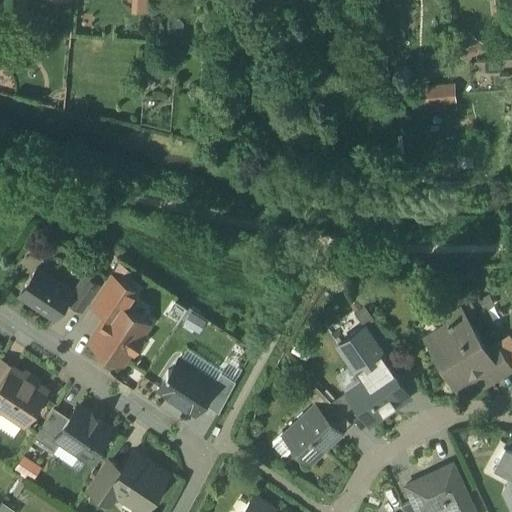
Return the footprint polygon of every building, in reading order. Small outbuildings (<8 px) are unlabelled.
[(150,0),(134,0),(134,10),(149,12),(150,0)] [(425,90),(426,104),(453,101),(452,87),(425,90)] [(72,291),(38,268),(20,294),(55,318),(67,299),(72,291)] [(136,290),(111,274),(91,303),(108,315),(117,302),(125,307),(136,290)] [(85,275),(74,292),(72,291),(67,299),(82,309),(99,284),(85,275)] [(125,307),(117,302),(108,315),(91,342),(122,362),(132,348),(134,350),(141,340),(139,338),(148,323),(125,307)] [(465,313),(453,320),(452,319),(449,321),(449,322),(436,331),(446,347),(437,353),(454,383),(482,366),(493,359),(487,350),(465,313)] [(407,365),(388,337),(370,350),(381,366),(387,362),(395,373),(407,365)] [(497,343),(487,350),(493,359),(482,366),(491,380),(511,367),(497,343)] [(214,382),(179,359),(171,371),(168,370),(166,373),(168,375),(160,387),(172,395),(174,395),(183,400),(183,403),(196,412),(203,402),(215,383),(214,382)] [(381,366),(347,389),(370,423),(409,395),(395,373),(387,362),(381,366)] [(46,390),(13,368),(5,380),(0,387),(0,407),(24,423),(46,390)] [(236,381),(222,371),(214,382),(215,383),(203,402),(219,412),(236,381)] [(340,429),(314,403),(284,433),(296,445),(311,459),(340,429)] [(111,427),(78,405),(70,418),(57,437),(62,440),(90,459),(111,427)] [(54,407),(35,437),(55,451),(62,440),(57,437),(70,418),(54,407)] [(284,433),(282,431),(272,440),(273,444),(283,454),(287,454),(296,445),(284,433)] [(511,452),(506,449),(494,470),(511,479),(511,452)] [(122,468),(109,488),(116,493),(139,508),(149,494),(156,493),(168,475),(154,465),(153,462),(146,458),(143,458),(136,454),(136,451),(135,450),(122,468)] [(36,465),(24,457),(17,469),(29,477),(36,465)] [(107,458),(87,488),(109,503),(116,493),(109,488),(122,468),(107,458)] [(453,463),(406,485),(413,500),(418,511),(427,511),(447,502),(451,511),(464,511),(473,508),(453,463)] [(272,511),(274,509),(254,495),(242,511),(272,511)] [(418,511),(413,500),(402,505),(404,511),(418,511)] [(16,511),(17,511),(3,501),(0,506),(0,511),(16,511)]
